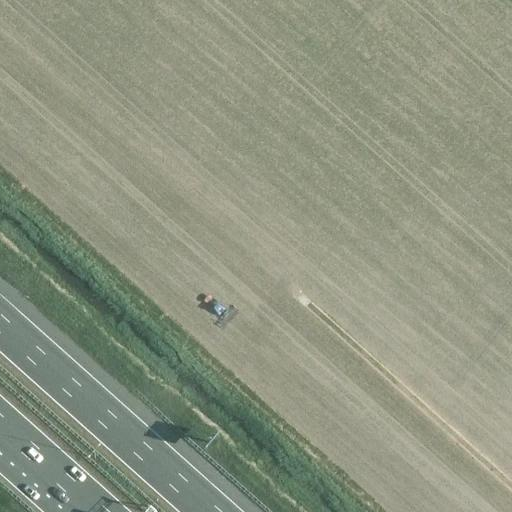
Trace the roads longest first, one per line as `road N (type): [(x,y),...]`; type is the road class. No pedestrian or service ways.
road 1 (motorway): [(210,511),(0,322)]
road 2 (motorway): [(0,424),(97,511)]
